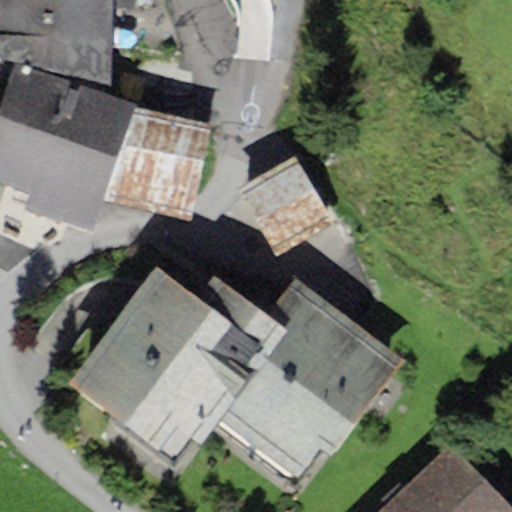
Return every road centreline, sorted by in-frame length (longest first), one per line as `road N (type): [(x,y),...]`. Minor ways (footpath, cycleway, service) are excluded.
road 1 (residential): [(197,226),(80,248),(17,297),(0,334)]
road 2 (residential): [(0,387),(30,438),(118,511)]
